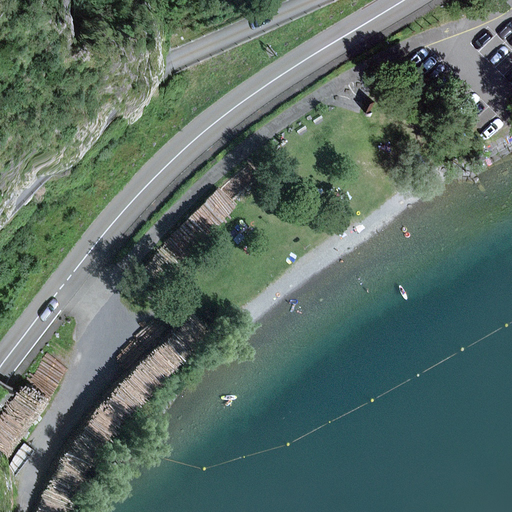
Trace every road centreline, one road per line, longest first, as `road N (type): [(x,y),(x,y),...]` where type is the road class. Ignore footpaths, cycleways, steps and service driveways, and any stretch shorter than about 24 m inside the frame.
road 1 (tertiary): [(404,0),(201,133),(121,214),(0,368)]
road 2 (unclassified): [(306,0),(142,77),(0,215)]
